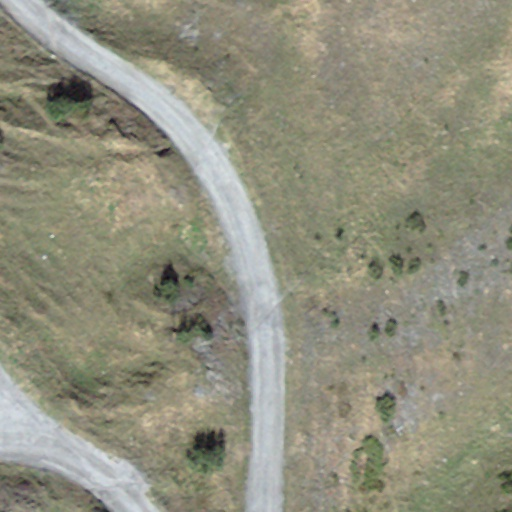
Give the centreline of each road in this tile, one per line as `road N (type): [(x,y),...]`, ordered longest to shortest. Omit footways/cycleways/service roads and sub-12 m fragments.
road 1 (track): [(258,511),(265,365),(249,281),(180,136),(11,0)]
road 2 (track): [(126,511),(33,452),(0,448)]
